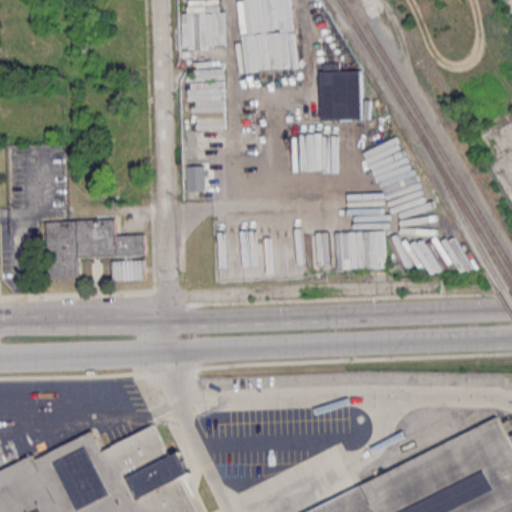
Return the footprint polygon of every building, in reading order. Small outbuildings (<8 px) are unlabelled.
[(323,120),(363,120),(363,70),(341,70),(341,62),(323,62),(323,120)] [(140,183),(119,183),(119,199),(140,199),(140,183)] [(46,221),(47,279),(80,278),(80,259),(145,257),(145,235),(114,236),(113,220),(46,221)] [(113,262),(145,261),(145,280),(130,281),(114,281),(113,262)] [(0,511),(0,474),(95,433),(103,451),(156,427),(200,511),(304,511),(498,420),(511,447),(511,511),(0,511)]
